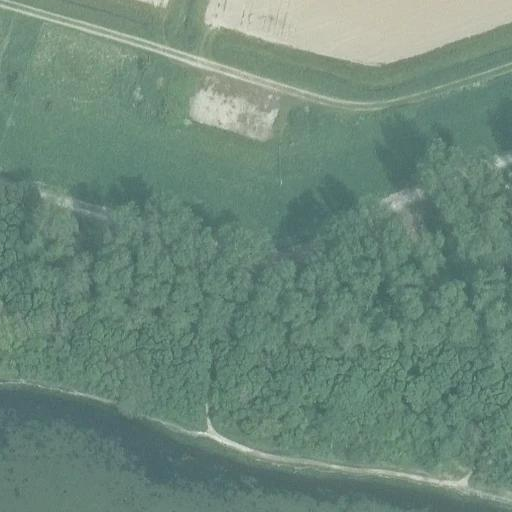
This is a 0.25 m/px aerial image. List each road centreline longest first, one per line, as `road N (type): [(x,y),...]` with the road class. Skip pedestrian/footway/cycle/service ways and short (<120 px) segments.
road 1 (track): [(511,155),(370,213),(296,257),(254,259),(0,183)]
road 2 (track): [(0,4),(357,108),(422,105),(511,74)]
